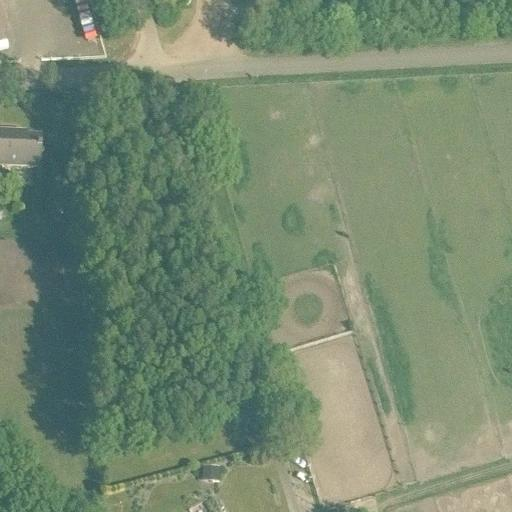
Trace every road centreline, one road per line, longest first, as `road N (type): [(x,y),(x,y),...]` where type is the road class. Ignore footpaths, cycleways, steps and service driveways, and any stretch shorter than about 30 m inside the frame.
road 1 (unclassified): [(159,72),(511,53)]
road 2 (unclassified): [(0,81),(159,72)]
